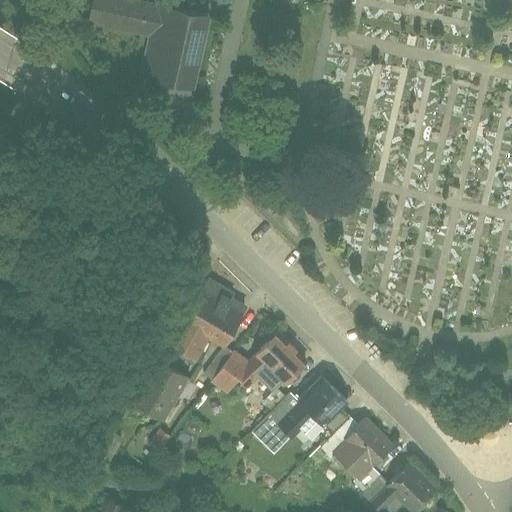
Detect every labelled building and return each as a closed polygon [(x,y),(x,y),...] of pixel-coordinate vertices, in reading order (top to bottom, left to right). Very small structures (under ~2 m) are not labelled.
[(203,7),(169,0),(101,0),(98,17),(152,29),(143,70),(169,75),(189,79),(203,7)] [(232,315),(210,300),(183,342),(208,358),(217,343),(226,349),(242,324),(231,317),(232,315)] [(255,352),(283,383),(307,361),(278,330),(255,352)] [(205,363),(179,346),(157,381),(183,397),(205,363)] [(298,404),(321,427),(347,400),(324,377),(298,404)] [(333,456),(357,481),(393,446),(368,421),(333,456)] [(415,511),(437,488),(407,461),(370,503),(380,511),(388,511),(399,500),(412,511),(415,511)] [(126,511),(128,507),(99,497),(94,511),(126,511)]
